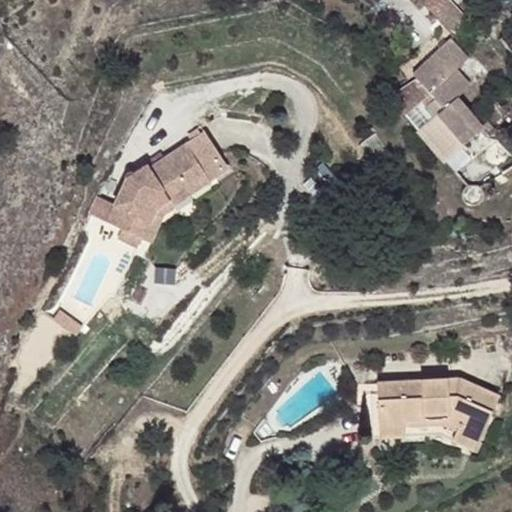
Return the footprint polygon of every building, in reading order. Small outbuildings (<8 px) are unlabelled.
[(469,22),(449,0),(421,0),(454,35),(469,22)] [(441,47),(432,37),(415,53),(424,63),(441,47)] [(469,57),(452,38),(414,75),(418,78),(396,93),(390,97),(405,114),(420,102),(426,108),(436,99),(444,107),(418,129),(447,162),(486,130),(456,97),(470,84),(456,68),(469,57)] [(424,63),(413,73),(414,75),(452,38),(451,38),(441,47),(424,63)] [(388,149),(375,132),(359,144),(371,161),(388,149)] [(158,209),(170,201),(169,199),(163,190),(179,179),(185,188),(206,174),(186,144),(138,176),(136,173),(135,172),(134,172),(132,171),(131,172),(129,173),(128,173),(127,174),(126,176),(126,177),(126,179),(126,180),(114,207),(107,222),(123,229),(119,237),(138,246),(142,238),(144,239),(158,209)] [(211,182),(206,174),(185,188),(190,195),(211,182)] [(185,188),(179,179),(163,190),(169,199),(185,188)] [(175,208),(170,201),(158,209),(144,239),(152,242),(165,215),(175,208)] [(460,378),(421,381),(421,392),(428,393),(466,393),(491,392),(460,378)] [(421,381),(378,383),(378,393),(384,393),(421,392),(421,381)] [(466,393),(428,393),(421,392),(422,397),(379,399),(381,426),(404,425),(403,420),(425,418),(425,413),(444,412),(446,419),(459,425),(457,431),(478,440),(498,395),(491,392),(466,393)] [(404,425),(381,426),(381,438),(404,438),(404,425)] [(478,440),(457,431),(452,441),(473,450),(478,440)]
